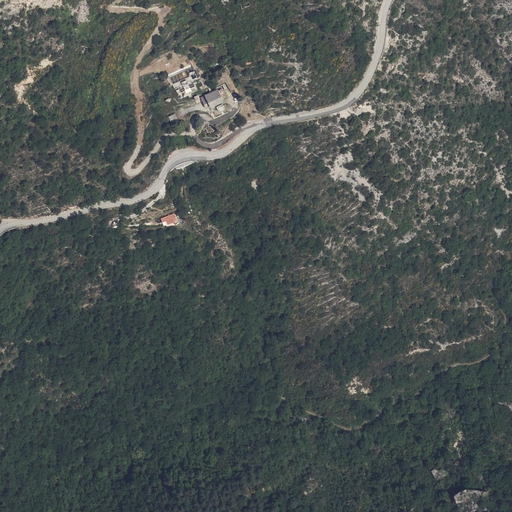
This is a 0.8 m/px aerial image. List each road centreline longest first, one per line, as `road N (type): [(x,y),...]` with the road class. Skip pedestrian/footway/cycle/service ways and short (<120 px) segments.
road 1 (secondary): [(0,230),(133,200),(155,188),(175,159),(219,154),(262,124),(351,100),(377,52),(388,0)]
road 2 (track): [(195,135),(171,134),(138,170),(127,169),(139,139),(138,57),(160,16),(155,9),(109,8),(117,0)]
